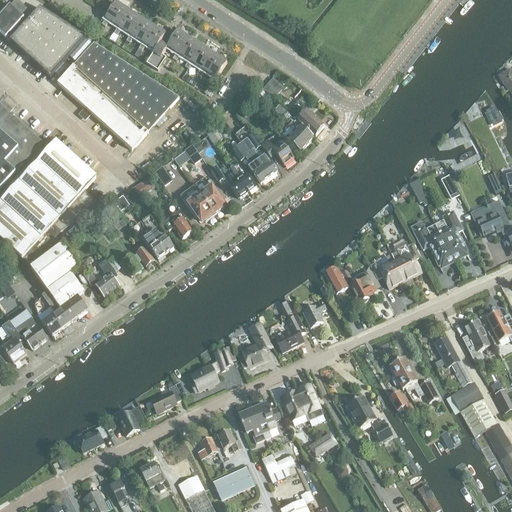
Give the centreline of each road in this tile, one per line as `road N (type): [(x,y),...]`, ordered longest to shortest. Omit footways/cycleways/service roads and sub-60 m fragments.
road 1 (unclassified): [(8,511),(132,445),(511,273)]
road 2 (residential): [(0,395),(281,191),(334,140),(352,105)]
road 3 (tertiary): [(352,105),(196,0)]
road 4 (unclassified): [(0,60),(131,181)]
road 5 (tertiary): [(352,105),(364,102),(446,0)]
